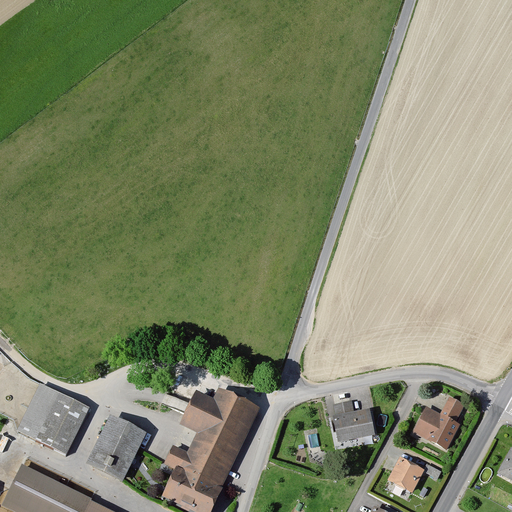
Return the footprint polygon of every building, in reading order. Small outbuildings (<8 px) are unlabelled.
[(87,412),(40,388),(16,435),(63,459),(87,412)] [(210,401),(194,393),(176,429),(195,438),(185,458),(171,451),(163,468),(173,472),(159,500),(182,511),(209,511),(257,414),(214,393),(210,401)] [(438,418),(425,411),(411,437),(444,455),(458,429),(453,427),(462,409),(447,401),(438,418)] [(334,420),(330,421),(335,447),(372,439),(367,414),(353,417),(350,405),(331,409),(334,420)] [(144,438),(107,421),(84,470),(121,487),(144,438)] [(511,449),(499,472),(511,478),(511,449)] [(423,475),(398,462),(386,485),(410,498),(423,475)] [(440,475),(426,468),(424,476),(436,483),(440,475)] [(83,511),(88,503),(20,470),(0,510),(3,511),(83,511)]
